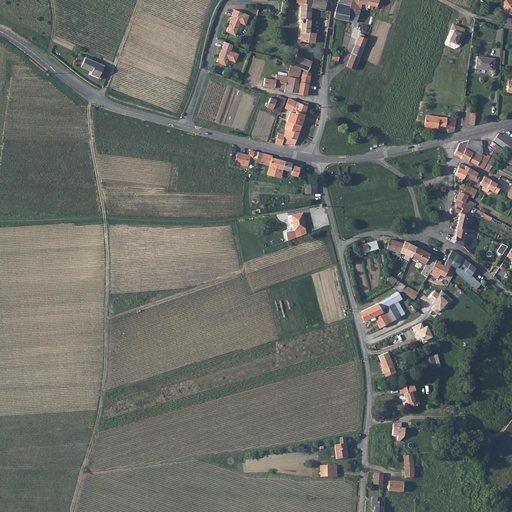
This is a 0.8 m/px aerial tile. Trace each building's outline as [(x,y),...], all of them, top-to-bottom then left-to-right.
[(281,0),(282,2),(291,4),(291,1),(301,3),(300,18),(302,19),(300,33),(301,34),(300,40),(313,42),(314,32),(309,31),(311,4),(330,9),(331,0),(281,0)] [(337,0),(336,3),(335,9),(334,15),(348,19),(350,5),(349,5),(350,0),(337,0)] [(511,0),(504,0),(500,11),(511,14),(511,0)] [(348,19),(356,20),(359,8),(350,5),(348,19)] [(230,19),(225,31),(234,34),(239,22),(244,24),(248,14),(233,9),(229,18),(230,19)] [(464,25),(452,20),(450,25),(453,27),(448,37),(455,40),(456,39),(459,40),(464,31),(462,30),(464,25)] [(367,37),(358,34),(345,67),(354,70),(367,37)] [(224,41),(216,62),(225,65),(227,59),(234,62),(238,53),(230,50),(232,45),(224,41)] [(291,62),(299,66),(306,68),(305,73),(309,74),(310,70),(312,60),(295,53),(293,61),(291,60),(291,62)] [(476,54),(475,65),(492,66),(493,54),(476,54)] [(92,69),(92,70),(100,74),(105,63),(86,55),(82,64),(92,69)] [(294,87),(296,79),(297,74),(298,70),(299,66),(291,62),(290,62),(288,79),(290,80),(288,88),(292,88),(292,90),(298,91),(299,88),(294,87)] [(296,79),(308,81),(309,74),(305,73),(306,68),(299,66),(298,70),(300,71),(299,74),(297,74),(296,79)] [(275,78),(271,77),(270,85),(272,85),(277,85),(280,73),(276,72),(275,78)] [(287,74),(280,73),(277,85),(284,86),(287,74)] [(262,84),(270,85),(271,77),(264,75),(262,84)] [(294,87),(299,88),(298,91),(298,92),(305,93),(308,81),(296,79),(294,87)] [(275,94),(275,96),(274,100),(269,98),(267,106),(271,108),(272,107),(276,108),(279,109),(280,106),(283,97),(275,94)] [(285,107),(287,108),(292,109),(295,100),(288,97),(285,107)] [(303,100),(302,102),(295,100),(292,109),(304,113),(307,103),(305,103),(305,101),(303,100)] [(279,131),(275,142),(282,144),(282,141),(294,144),(304,113),(292,109),(292,111),(290,111),(285,128),(286,128),(285,133),(279,131)] [(448,124),(447,131),(454,130),(455,114),(454,114),(454,113),(449,112),(448,115),(425,113),(424,125),(436,126),(437,123),(448,124)] [(511,156),(511,136),(505,129),(502,133),(499,131),(494,136),(507,149),(507,150),(506,151),(511,156)] [(460,155),(459,157),(467,161),(468,159),(476,144),(476,139),(469,138),(460,141),(455,151),(460,155)] [(484,151),(482,149),(481,139),(476,139),(476,144),(468,159),(477,164),(484,151)] [(483,167),(491,153),(495,145),(489,142),(484,151),(477,164),(483,167)] [(503,146),(496,142),(495,145),(491,153),(495,155),(497,151),(499,153),(503,146)] [(257,163),(259,150),(250,148),(250,153),(249,153),(248,164),(249,164),(249,161),(257,163)] [(272,155),(272,153),(263,150),(260,163),(269,165),(267,174),(281,178),(283,169),(290,170),(292,161),(272,155)] [(236,162),(248,164),(249,153),(238,151),(236,162)] [(497,156),(495,155),(491,153),(483,167),(488,171),(492,164),(493,163),(494,163),(495,162),(494,161),(497,156)] [(309,177),(309,174),(301,163),(294,162),(292,172),(299,173),(300,171),(302,174),(303,173),(306,177),(309,177)] [(468,166),(459,162),(454,173),(462,177),(464,175),(468,166)] [(478,179),(479,177),(479,172),(468,166),(464,175),(476,181),(477,178),(478,179)] [(490,188),(494,190),(498,182),(489,178),(484,175),(480,183),(484,185),(482,188),(488,191),(490,188)] [(304,192),(316,192),(316,183),(305,182),(305,190),(304,192)] [(466,184),(463,191),(472,195),(473,196),(476,190),(477,189),(466,184)] [(471,197),(472,195),(463,191),(458,188),(457,190),(459,191),(467,195),(471,197)] [(457,198),(471,206),(473,207),(475,204),(466,199),(467,195),(459,191),(456,198),(457,198)] [(461,209),(455,206),(455,210),(460,212),(456,225),(468,228),(471,219),(466,217),(471,206),(457,198),(454,203),(462,206),(461,209)] [(291,229),(293,234),(307,229),(303,208),(292,210),(295,226),(286,228),(286,230),(291,229)] [(471,248),(469,248),(473,229),(468,228),(456,225),(455,231),(454,236),(453,242),(456,243),(461,245),(468,250),(470,251),(471,248)] [(389,238),(386,247),(399,250),(403,241),(389,238)] [(368,250),(377,247),(375,239),(366,242),(368,250)] [(404,239),(403,241),(399,250),(409,255),(410,254),(415,245),(404,239)] [(368,250),(366,242),(357,245),(359,252),(368,250)] [(505,245),(500,242),(494,250),(500,254),(505,245)] [(417,258),(422,249),(415,245),(410,254),(417,258)] [(462,254),(451,248),(447,258),(445,261),(448,262),(449,262),(457,266),(457,265),(462,254)] [(422,278),(424,279),(426,276),(436,258),(437,257),(422,249),(417,258),(417,259),(424,263),(425,261),(427,263),(420,273),(423,275),(422,278)] [(475,266),(462,254),(457,265),(470,273),(475,266)] [(438,259),(436,258),(426,276),(429,278),(432,273),(437,276),(444,263),(440,260),(438,259)] [(470,273),(457,265),(457,266),(455,269),(475,288),(480,281),(470,273)] [(387,272),(384,278),(392,284),(396,278),(387,272)] [(396,278),(392,284),(393,285),(396,286),(395,289),(398,291),(399,288),(401,289),(405,284),(399,280),(396,278)] [(405,284),(401,289),(414,297),(417,292),(405,284)] [(436,290),(429,298),(433,302),(432,303),(436,306),(433,309),(438,313),(444,306),(447,308),(455,300),(443,289),(439,293),(436,290)] [(381,308),(383,307),(393,301),(397,299),(401,297),(398,291),(378,302),(381,308)] [(399,315),(404,313),(397,299),(393,301),(399,315)] [(399,315),(393,301),(383,307),(389,320),(399,315)] [(369,320),(374,318),(377,326),(389,320),(383,307),(381,308),(378,302),(359,311),(363,319),(367,317),(369,320)] [(421,321),(412,325),(415,330),(417,329),(419,332),(416,333),(418,338),(421,336),(422,336),(423,338),(427,336),(432,334),(427,324),(424,325),(421,321)] [(378,355),(381,362),(391,358),(388,351),(378,355)] [(429,369),(437,367),(435,354),(427,355),(429,369)] [(384,372),(392,369),(391,367),(394,366),(391,358),(381,362),(381,363),(381,364),(382,368),(381,369),(383,373),(384,372)] [(410,407),(420,404),(414,385),(406,388),(405,386),(400,388),(402,394),(404,393),(405,398),(407,397),(410,407)] [(402,423),(394,425),(393,436),(398,437),(398,441),(401,441),(404,437),(405,429),(402,428),(402,423)] [(346,457),(344,436),(339,437),(339,443),(334,444),(335,458),(346,457)] [(405,456),(406,468),(414,467),(414,456),(405,456)] [(319,465),(320,477),(336,476),(336,465),(319,465)] [(406,478),(415,478),(414,467),(406,468),(406,471),(406,478)] [(381,482),(382,470),(378,470),(373,470),(372,476),(372,481),(381,482)] [(396,479),(388,478),(387,487),(402,489),(402,490),(405,491),(405,490),(406,491),(414,494),(414,485),(415,485),(416,481),(412,479),(410,483),(402,481),(402,479),(396,479)] [(381,511),(382,495),(372,494),(372,499),(370,499),(369,504),(371,504),(370,511),(381,511)]
